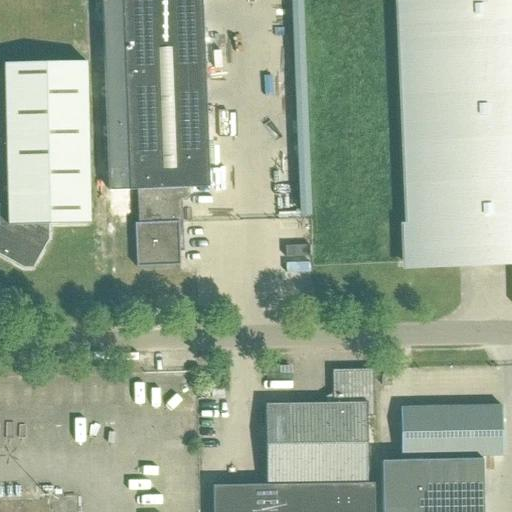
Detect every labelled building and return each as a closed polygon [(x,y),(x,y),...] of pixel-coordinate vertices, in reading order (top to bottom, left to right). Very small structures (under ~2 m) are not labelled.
[(136,268),(180,266),(179,239),(183,239),(182,202),(189,202),(189,189),(209,188),(201,0),(101,0),(109,193),(129,192),(137,192),(138,224),(134,224),(136,268)] [(511,0),(395,0),(407,265),(511,260),(511,0)] [(8,209),(0,222),(0,256),(23,270),(31,270),(48,239),(48,226),(88,225),(85,64),(4,66),(8,209)] [(332,371),(332,404),(265,405),(266,486),(277,486),(309,485),(341,485),(367,484),(366,418),(374,417),(373,370),(332,371)] [(381,375),(381,386),(390,386),(390,375),(381,375)] [(501,407),(400,409),(401,458),(481,456),(502,456),(501,407)] [(382,511),(481,511),(481,456),(401,458),(382,458),(382,462),(382,475),(382,511)] [(341,511),(373,511),(373,484),(367,484),(341,485),(341,511)] [(276,511),(309,511),(309,485),(277,486),(276,511)] [(309,511),(341,511),(341,485),(309,485),(309,511)] [(244,511),(244,486),(212,487),(212,511),(244,511)] [(244,511),(276,511),(277,486),(266,486),(244,486),(244,511)]
